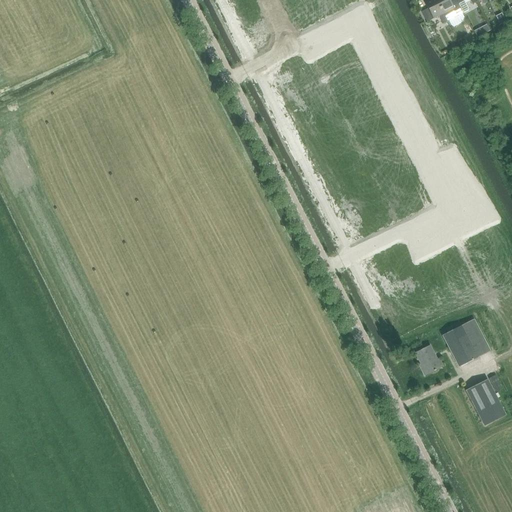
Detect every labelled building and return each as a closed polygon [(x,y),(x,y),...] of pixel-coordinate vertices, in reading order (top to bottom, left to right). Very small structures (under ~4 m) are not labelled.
[(422,12),(427,22),(438,16),(442,24),(447,22),(435,0),(429,0),(430,1),(425,4),(427,9),(422,12)] [(435,0),(447,22),(463,14),(458,4),(455,0),(435,0)] [(480,28),(474,31),(477,38),(483,34),(480,28)] [(461,326),(442,336),(459,368),(478,358),(462,326),(461,326)] [(414,352),(422,366),(420,367),(424,375),(442,365),(438,357),(436,358),(429,344),(414,352)] [(489,379),(496,392),(503,389),(496,375),(489,379)] [(466,391),(484,427),(506,416),(488,380),(466,391)]
